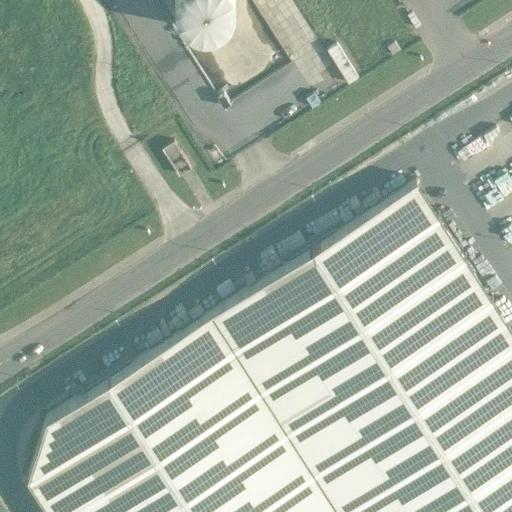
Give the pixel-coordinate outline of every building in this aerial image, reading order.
[(247,0),(161,0),(169,15),(169,12),(184,43),(194,38),(193,27),(203,27),(203,39),(204,39),(235,24),(230,25),(248,15),(247,0)] [(347,79),(358,72),(337,37),(326,44),(347,79)] [(386,42),(390,49),(391,50),(399,45),(393,37),(386,42)] [(511,128),(496,136),(509,158),(511,156),(511,128)] [(178,170),(190,162),(173,135),(161,143),(178,170)] [(511,511),(511,323),(415,172),(45,410),(26,471),(52,511),(511,511)]
